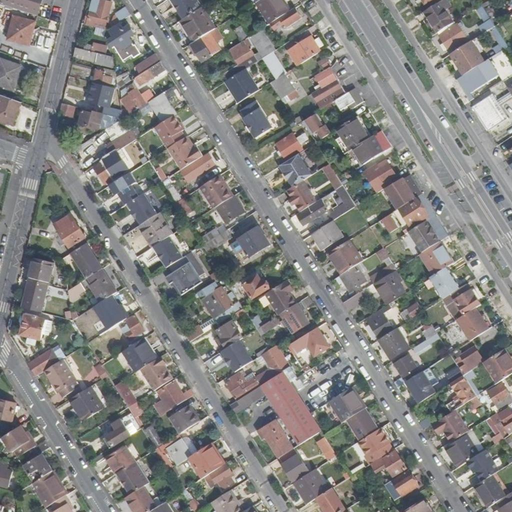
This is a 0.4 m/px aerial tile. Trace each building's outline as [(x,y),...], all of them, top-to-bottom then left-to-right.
[(1,0),(0,3),(0,4),(36,15),(41,0),(1,0)] [(282,0),(260,0),(257,3),(270,24),(280,18),(290,11),(282,0)] [(444,0),(425,12),(438,34),(454,24),(460,20),(447,0),(444,0)] [(92,6),(88,26),(105,30),(112,4),(101,1),(99,8),(92,6)] [(483,6),(492,20),(496,17),(493,11),(491,12),(486,3),(483,6)] [(484,35),(496,27),(492,20),(483,6),(477,9),(486,23),(480,27),(484,35)] [(116,15),(121,23),(131,16),(127,8),(116,15)] [(216,29),(203,8),(181,21),(195,42),(210,33),(216,29)] [(290,11),(280,18),(287,27),(302,18),(296,8),(290,11)] [(0,30),(10,34),(14,17),(3,14),(0,26),(0,30)] [(14,17),(10,34),(9,40),(30,45),(35,22),(14,17)] [(121,24),(109,31),(122,51),(133,44),(130,38),(133,36),(134,33),(130,27),(127,27),(124,29),(121,24)] [(467,40),(458,26),(456,27),(454,24),(438,34),(443,41),(449,50),(450,51),(467,40)] [(461,24),(458,26),(467,40),(470,37),(461,24)] [(250,37),(242,25),(234,30),(242,42),(250,37)] [(250,37),(255,46),(263,58),(273,52),(275,51),(262,30),(250,37)] [(220,49),(210,33),(195,42),(191,44),(203,63),(213,56),(212,55),(220,49)] [(223,73),(228,81),(246,69),(259,61),(255,56),(256,55),(251,48),(255,46),(250,37),(242,42),(229,51),(237,63),(223,73)] [(289,51),(299,66),(321,52),(312,37),(289,51)] [(446,52),(449,50),(443,41),(441,43),(446,52)] [(465,76),(485,63),(472,42),(452,55),(465,76)] [(76,48),(74,57),(95,62),(96,64),(115,69),(113,57),(76,48)] [(286,73),(273,52),(263,58),(277,79),(286,73)] [(161,62),(157,55),(142,65),(146,71),(161,62)] [(22,67),(1,59),(0,62),(0,84),(14,90),(22,67)] [(323,60),(318,63),(322,70),(327,67),(323,60)] [(499,76),(489,60),(485,63),(465,76),(462,78),(472,93),(499,76)] [(146,71),(135,78),(140,86),(166,70),(161,62),(146,71)] [(97,69),(97,71),(104,72),(103,76),(113,78),(111,88),(115,89),(119,90),(119,89),(116,73),(97,69)] [(241,102),(259,90),(246,69),(228,81),(226,82),(231,90),(232,89),(241,102)] [(333,103),(347,95),(330,69),(316,78),(322,88),(312,95),(322,110),(331,105),(333,103)] [(287,95),(290,100),(298,95),(287,77),(293,73),(291,70),(286,73),(277,79),(270,83),(281,99),(287,95)] [(104,72),(97,71),(94,83),(111,88),(113,78),(103,76),(104,72)] [(472,93),(462,78),(457,81),(470,102),(475,98),(472,93)] [(94,83),(89,104),(105,107),(104,114),(124,119),(123,111),(110,108),(115,89),(111,88),(94,83)] [(122,100),(131,115),(141,109),(146,105),(133,84),(126,88),(130,95),(122,100)] [(356,89),(347,95),(333,103),(335,106),(338,104),(342,111),(349,106),(351,110),(364,102),(356,89)] [(175,98),(170,90),(146,105),(141,109),(145,116),(155,111),(163,123),(174,116),(176,115),(168,101),(175,98)] [(511,92),(497,102),(500,106),(511,98),(511,92)] [(22,102),(2,95),(0,100),(0,119),(13,125),(22,102)] [(287,95),(281,99),(284,104),(290,100),(287,95)] [(500,106),(497,102),(493,95),(473,107),(489,131),(508,119),(500,106)] [(249,127),(266,116),(255,100),(242,109),(247,118),(244,120),(249,127)] [(63,104),(60,114),(73,118),(76,107),(63,104)] [(104,114),(83,109),(80,124),(100,129),(104,114)] [(307,128),(316,143),(330,134),(325,126),(323,127),(316,115),(304,123),(307,128)] [(174,116),(163,123),(153,129),(157,136),(157,137),(167,131),(171,139),(184,131),(174,116)] [(272,127),(266,116),(249,127),(256,138),(272,127)] [(370,139),(356,118),(337,130),(351,151),(355,148),(370,139)] [(299,134),(307,128),(304,123),(303,122),(298,125),(292,129),(295,132),(298,132),(299,134)] [(153,129),(147,133),(151,139),(151,140),(157,136),(153,129)] [(137,139),(132,131),(108,146),(113,154),(137,139)] [(370,139),(355,148),(365,164),(392,147),(383,131),(370,139)] [(145,143),(151,139),(147,133),(137,139),(150,161),(154,158),(145,143)] [(304,133),(296,139),(293,134),(277,144),(280,149),(277,151),(280,156),(283,154),(287,160),(303,150),(299,145),(308,139),(304,133)] [(182,170),(202,157),(193,144),(191,145),(186,138),(168,149),(182,170)] [(182,170),(181,171),(188,182),(216,164),(214,160),(210,153),(202,157),(182,170)] [(278,167),(284,175),(284,176),(288,175),(290,178),(287,180),(287,181),(292,188),(304,181),(314,175),(300,153),(278,167)] [(104,160),(94,166),(106,185),(116,179),(104,160)] [(377,166),(371,170),(374,176),(377,174),(384,184),(396,176),(388,163),(378,168),(377,166)] [(333,169),(330,165),(323,169),(326,174),(333,169)] [(160,168),(157,170),(164,182),(167,180),(160,168)] [(131,176),(107,191),(117,207),(141,191),(131,176)] [(229,191),(219,176),(202,187),(210,199),(210,200),(215,208),(217,207),(232,198),(229,192),(229,191)] [(423,195),(411,176),(387,191),(398,210),(423,195)] [(343,185),(338,177),(331,182),(337,190),(343,185)] [(181,200),(168,179),(167,180),(164,182),(173,196),(177,203),(181,200)] [(289,191),(302,212),(309,207),(317,202),(304,181),(292,188),(289,191)] [(157,206),(162,212),(177,203),(173,196),(157,206)] [(234,196),(232,198),(217,207),(227,223),(245,212),(234,196)] [(191,212),(183,199),(181,200),(177,203),(185,216),(191,212)] [(422,199),(402,211),(413,229),(433,216),(422,199)] [(317,202),(309,207),(311,209),(299,217),(305,226),(328,211),(321,200),(317,202)] [(336,210),(341,217),(357,207),(352,200),(336,210)] [(140,226),(153,248),(174,235),(160,213),(140,226)] [(375,213),(367,218),(370,224),(378,219),(375,213)] [(382,220),(390,234),(400,228),(392,214),(382,220)] [(65,241),(62,242),(65,246),(67,245),(70,249),(71,248),(74,252),(86,244),(87,244),(84,239),(86,238),(71,215),(55,226),(59,232),(65,241)] [(333,221),(312,235),(322,250),(343,236),(333,221)] [(259,227),(239,240),(251,257),(271,245),(259,227)] [(204,245),(220,235),(216,230),(200,239),(204,245)] [(228,230),(220,235),(204,245),(209,253),(232,238),(228,230)] [(343,275),(357,265),(367,259),(354,238),(329,254),(343,275)] [(454,263),(440,242),(421,254),(434,276),(447,267),(454,263)] [(74,252),(71,253),(88,279),(89,278),(102,269),(86,244),(74,252)] [(152,248),(138,257),(144,265),(157,257),(152,248)] [(384,248),(377,253),(382,262),(384,261),(390,258),(384,248)] [(388,267),(393,264),(390,258),(384,261),(388,267)] [(196,259),(174,273),(187,293),(203,283),(200,278),(206,274),(196,259)] [(33,266),(29,282),(49,286),(51,277),(55,264),(37,260),(35,267),(33,266)] [(363,263),(358,266),(363,273),(368,270),(363,263)] [(384,278),(397,269),(393,264),(388,267),(380,272),(384,278)] [(358,266),(357,265),(343,275),(341,276),(344,281),(351,291),(367,281),(362,274),(363,273),(358,266)] [(443,299),(461,288),(447,267),(434,276),(430,278),(443,299)] [(102,269),(89,278),(93,284),(91,285),(102,302),(114,295),(117,293),(102,269)] [(220,270),(211,275),(215,282),(224,277),(220,270)] [(397,271),(376,285),(387,304),(406,292),(402,286),(398,286),(397,284),(403,280),(397,271)] [(375,283),(382,279),(379,274),(372,278),(375,283)] [(258,275),(244,285),(253,299),(270,288),(265,280),(262,282),(258,275)] [(341,276),(336,279),(340,284),(344,281),(341,276)] [(288,281),(286,282),(292,292),(294,290),(288,281)] [(49,286),(29,282),(23,308),(42,313),(49,286)] [(199,293),(219,324),(236,313),(243,308),(240,303),(235,306),(233,306),(232,304),(232,302),(237,299),(232,292),(228,294),(224,288),(223,286),(220,288),(216,282),(199,293)] [(286,282),(264,296),(277,316),(281,314),(297,304),(290,293),(292,292),(286,282)] [(81,283),(69,291),(71,303),(81,296),(79,295),(85,291),(81,283)] [(229,285),(224,288),(228,294),(232,292),(233,291),(230,287),(229,285)] [(443,299),(456,320),(466,314),(481,305),(471,290),(467,292),(464,286),(461,288),(443,299)] [(344,303),(349,311),(365,301),(360,293),(344,303)] [(102,302),(96,306),(105,320),(94,327),(100,336),(129,318),(122,307),(118,301),(114,295),(102,302)] [(281,314),(294,334),(311,323),(302,310),(306,308),(301,301),(297,304),(281,314)] [(402,313),(407,322),(424,312),(418,303),(402,313)] [(392,308),(389,304),(388,305),(367,319),(379,337),(392,328),(383,314),(392,308)] [(243,308),(236,313),(240,318),(247,313),(244,308),(243,308)] [(44,334),(47,321),(26,315),(21,335),(28,337),(27,343),(35,345),(37,339),(42,340),(44,334)] [(130,341),(135,338),(141,334),(145,332),(135,316),(124,323),(126,326),(122,328),(130,341)] [(257,317),(252,321),(257,329),(263,326),(261,323),(257,317)] [(53,322),(47,321),(44,334),(50,335),(53,322)] [(240,340),(244,338),(233,321),(218,330),(220,334),(223,338),(221,339),(227,349),(240,340)] [(199,325),(185,334),(191,342),(204,333),(199,325)] [(423,333),(427,339),(437,333),(433,326),(423,333)] [(494,326),(477,337),(482,344),(499,333),(494,326)] [(318,328),(293,344),(298,351),(308,345),(315,356),(330,347),(318,328)] [(408,347),(397,329),(371,345),(376,353),(384,348),(391,358),(408,347)] [(437,333),(427,339),(411,349),(414,354),(435,341),(437,345),(443,342),(437,333)] [(217,337),(225,350),(227,349),(221,339),(223,338),(220,334),(217,337)] [(141,370),(157,359),(144,339),(123,352),(136,373),(141,370)] [(225,350),(222,351),(227,358),(231,366),(236,372),(246,366),(251,363),(253,361),(240,340),(227,349),(225,350)] [(270,350),(283,371),(290,382),(297,378),(277,345),(270,350)] [(464,375),(471,370),(483,362),(485,362),(475,347),(463,355),(459,349),(451,354),(459,367),(464,375)] [(44,372),(60,361),(53,349),(29,364),(36,376),(44,372)] [(511,361),(504,349),(485,362),(483,362),(497,384),(511,374),(511,361)] [(227,384),(237,400),(283,371),(270,350),(258,358),(263,365),(267,363),(271,368),(256,377),(253,373),(245,378),(244,376),(246,375),(243,371),(231,379),(232,381),(227,384)] [(141,370),(155,391),(173,379),(165,365),(167,364),(162,356),(157,359),(141,370)] [(409,356),(396,364),(405,378),(418,370),(409,356)] [(78,381),(64,359),(60,361),(44,372),(53,386),(54,385),(59,393),(60,392),(63,398),(80,388),(76,382),(78,381)] [(103,364),(96,366),(101,379),(108,377),(103,364)] [(464,375),(459,367),(448,373),(453,382),(464,375)] [(431,368),(427,371),(435,384),(440,381),(431,368)] [(471,370),(464,375),(467,380),(474,375),(471,370)] [(322,431),(310,414),(297,393),(290,382),(283,371),(237,400),(230,404),(236,414),(250,405),(249,403),(266,392),(267,393),(300,445),(322,431)] [(405,383),(404,383),(417,404),(434,394),(421,373),(405,383)] [(297,378),(290,382),(297,393),(309,386),(302,375),(297,378)] [(453,382),(451,383),(452,384),(455,389),(460,397),(461,399),(455,402),(454,400),(447,405),(452,412),(478,396),(467,380),(464,375),(453,382)] [(404,383),(405,383),(402,378),(395,383),(398,387),(402,384),(404,383)] [(115,386),(129,407),(133,405),(136,403),(123,381),(115,386)] [(168,397),(163,400),(161,401),(159,399),(154,402),(161,413),(163,411),(163,412),(185,399),(186,400),(194,395),(192,391),(191,390),(183,395),(175,382),(164,389),(168,397)] [(501,411),(511,404),(511,397),(503,383),(489,392),(501,411)] [(344,422),(348,419),(365,409),(356,395),(358,394),(353,386),(330,401),(344,422)] [(106,410),(92,387),(72,399),(87,423),(106,410)] [(168,397),(164,389),(159,392),(163,400),(168,397)] [(250,405),(267,393),(266,392),(249,403),(250,405)] [(0,399),(0,418),(13,422),(17,404),(0,399)] [(137,410),(133,405),(129,407),(132,412),(133,413),(137,410)] [(172,417),(182,433),(200,422),(189,406),(178,413),(178,414),(172,417)] [(365,409),(348,419),(361,440),(379,429),(365,408),(365,409)] [(511,411),(510,408),(492,419),(501,432),(504,438),(511,433),(511,411)] [(104,437),(111,448),(142,428),(133,413),(132,412),(113,424),(115,428),(112,430),(114,432),(104,437)] [(446,430),(453,441),(469,431),(457,412),(435,425),(440,433),(446,430)] [(430,416),(420,423),(425,429),(435,423),(430,416)] [(499,434),(501,432),(492,419),(491,417),(489,419),(499,434)] [(267,439),(279,458),(293,449),(276,421),(262,431),(267,439)] [(37,446),(33,440),(30,442),(25,434),(21,427),(9,435),(1,440),(10,453),(13,451),(18,458),(37,446)] [(147,430),(158,448),(163,445),(152,427),(147,430)] [(372,463),(382,457),(391,451),(386,444),(391,441),(382,427),(379,429),(361,440),(359,442),(368,456),(370,459),(363,463),(366,467),(372,463)] [(267,439),(262,431),(258,433),(263,442),(267,439)] [(478,451),(483,447),(473,432),(467,435),(478,451)] [(501,432),(499,434),(494,437),(497,443),(504,438),(501,432)] [(169,471),(174,468),(165,454),(170,452),(178,465),(190,457),(198,453),(189,438),(185,438),(181,440),(178,435),(163,445),(158,448),(156,449),(169,471)] [(459,467),(468,461),(485,450),(483,447),(478,451),(467,435),(447,448),(459,467)] [(332,448),(325,437),(317,442),(324,453),(332,448)] [(363,458),(368,456),(359,442),(354,445),(357,449),(363,458)] [(205,477),(223,466),(215,453),(217,452),(212,444),(198,453),(190,457),(200,473),(198,475),(201,480),(205,477)] [(118,473),(135,463),(125,447),(108,458),(117,474),(118,473)] [(279,458),(294,483),(311,473),(295,448),(293,449),(279,458)] [(332,448),(324,453),(329,461),(337,456),(332,448)] [(493,475),(506,467),(499,457),(494,460),(487,449),(485,450),(468,461),(473,469),(476,467),(478,470),(485,480),(493,475)] [(382,457),(372,463),(377,471),(387,465),(394,476),(407,467),(396,451),(383,460),(382,457)] [(225,465),(217,452),(215,453),(223,466),(225,465)] [(50,473),(52,471),(43,455),(25,467),(35,482),(50,473)] [(118,473),(123,481),(124,480),(127,485),(126,486),(131,494),(143,487),(150,483),(137,461),(135,463),(118,473)] [(0,484),(7,487),(11,472),(7,471),(8,465),(0,463),(0,484)] [(225,465),(223,466),(205,477),(210,485),(218,480),(224,489),(234,483),(229,474),(232,472),(227,464),(225,465)] [(181,476),(175,467),(174,468),(169,471),(175,479),(178,477),(181,476)] [(294,483),(308,504),(317,498),(328,491),(329,490),(316,469),(311,473),(294,483)] [(419,486),(409,470),(393,480),(403,496),(419,486)] [(52,471),(50,473),(58,487),(61,485),(52,471)] [(50,473),(35,482),(49,506),(52,504),(65,496),(67,495),(61,485),(58,487),(50,473)] [(499,502),(507,497),(493,475),(485,480),(476,486),(490,507),(499,502)] [(186,490),(178,477),(175,479),(183,491),(186,490)] [(403,496),(393,480),(386,484),(397,500),(403,496)] [(150,511),(157,508),(143,487),(131,494),(126,497),(135,511),(150,511)] [(244,503),(234,488),(211,502),(217,511),(243,511),(245,511),(241,505),(244,503)] [(328,491),(341,511),(342,511),(346,510),(332,488),(330,490),(329,490),(328,491)] [(341,511),(328,491),(317,498),(326,511),(341,511)] [(495,511),(511,511),(511,493),(507,497),(499,502),(502,507),(496,511),(495,511)] [(71,511),(67,504),(70,503),(65,496),(52,504),(56,511),(55,511),(71,511)] [(194,499),(189,502),(195,511),(201,509),(194,499)] [(430,511),(424,501),(407,511),(430,511)] [(171,511),(165,502),(157,508),(150,511),(171,511)]
